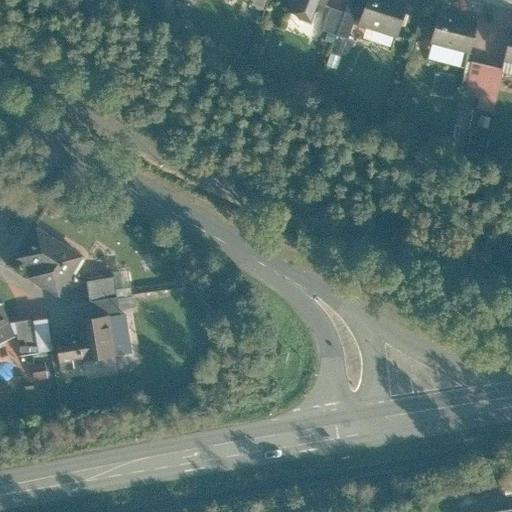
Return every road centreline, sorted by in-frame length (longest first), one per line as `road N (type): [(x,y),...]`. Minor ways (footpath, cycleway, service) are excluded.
road 1 (tertiary): [(326,299),(0,115)]
road 2 (secondary): [(0,491),(361,428)]
road 3 (tertiary): [(511,383),(413,345),(326,299)]
road 4 (secondary): [(511,401),(361,428)]
road 5 (tertiary): [(361,428),(350,338),(326,299)]
